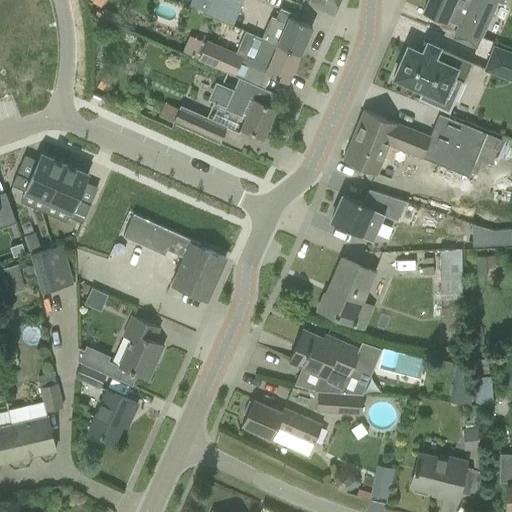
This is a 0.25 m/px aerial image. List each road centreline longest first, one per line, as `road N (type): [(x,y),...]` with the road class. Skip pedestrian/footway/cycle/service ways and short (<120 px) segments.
road 1 (tertiary): [(178,443),(243,303),(244,264),(267,211)]
road 2 (tertiary): [(267,211),(274,195),(303,175),(366,28),(367,0)]
road 3 (residential): [(62,117),(267,211)]
road 4 (unclassified): [(342,511),(178,443)]
road 5 (residential): [(140,511),(60,474),(0,482)]
